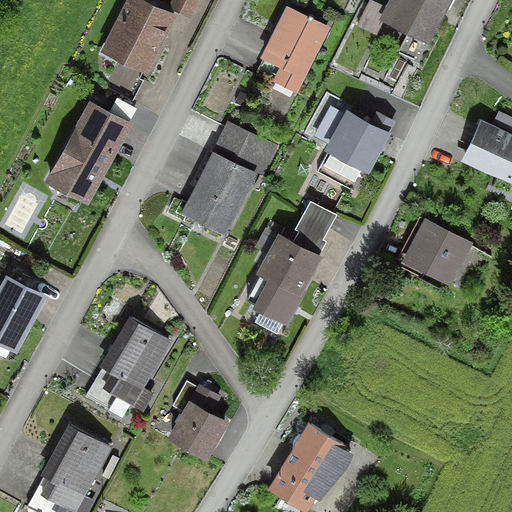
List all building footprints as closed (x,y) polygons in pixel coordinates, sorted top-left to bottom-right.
[(129,0),(104,50),(143,70),(170,16),(138,0),(129,0)] [(187,16),(195,0),(172,0),(169,7),(187,16)] [(397,0),(387,21),(425,41),(446,0),(397,0)] [(306,18),(287,8),(262,57),(263,58),(256,71),(293,90),(325,27),(310,20),(311,17),(308,15),(306,18)] [(84,200),(111,152),(112,151),(108,149),(123,122),(91,104),(53,171),(69,180),(64,189),(84,200)] [(377,113),(370,126),(347,114),(316,172),(352,192),(374,152),(376,153),(381,145),(379,143),(391,121),(377,113)] [(511,138),(479,123),(462,158),(511,181),(511,138)] [(254,142),(225,128),(186,205),(210,217),(205,227),(221,235),(265,148),(273,152),(276,147),(256,137),(254,142)] [(325,227),(332,215),(309,203),(303,214),(325,227)] [(318,240),(325,227),(303,214),(296,228),(318,240)] [(411,232),(418,236),(405,260),(445,282),(466,244),(426,223),(427,222),(418,218),(411,232)] [(310,266),(315,257),(279,237),(260,271),(268,275),(253,303),(283,320),(299,291),(297,289),(305,275),(308,275),(312,268),(310,266)] [(45,285),(35,280),(15,269),(6,280),(0,290),(0,354),(5,358),(23,326),(25,327),(29,319),(27,317),(45,285)] [(167,340),(130,318),(84,396),(121,418),(130,402),(140,409),(149,394),(138,388),(167,340)] [(204,455),(223,423),(206,413),(216,396),(199,386),(198,388),(185,381),(171,406),(183,413),(170,436),(204,455)] [(295,448),(293,450),(270,489),(302,509),(311,493),(317,497),(340,468),(346,458),(349,453),(340,447),(342,444),(310,424),(302,437),(298,435),(293,440),(291,446),(295,448)] [(107,446),(69,425),(25,507),(34,511),(83,511),(90,499),(80,494),(107,446)]
